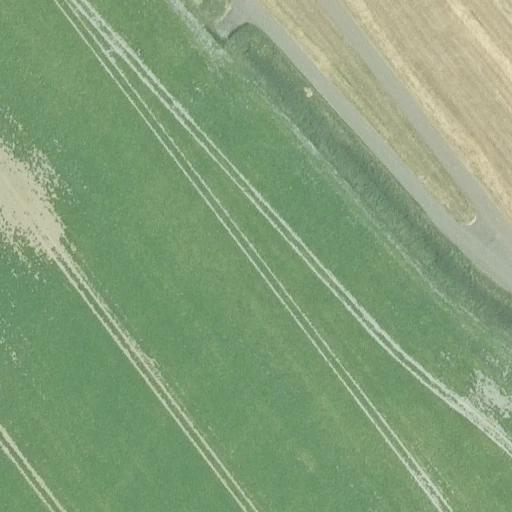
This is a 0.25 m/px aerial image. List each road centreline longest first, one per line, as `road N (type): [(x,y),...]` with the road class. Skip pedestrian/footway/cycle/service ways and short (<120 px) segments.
road 1 (unclassified): [(243,0),(452,230),(511,267)]
road 2 (unclassified): [(511,252),(322,0)]
